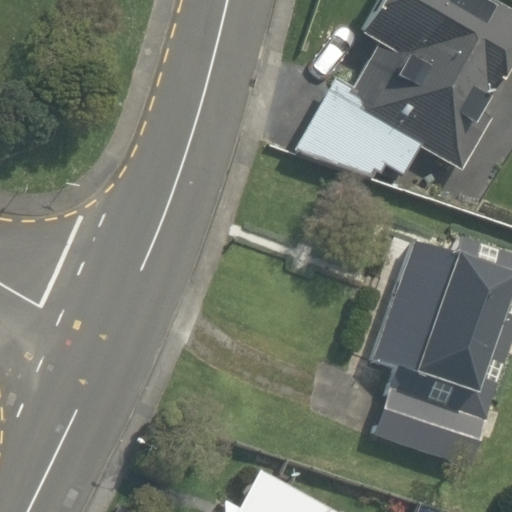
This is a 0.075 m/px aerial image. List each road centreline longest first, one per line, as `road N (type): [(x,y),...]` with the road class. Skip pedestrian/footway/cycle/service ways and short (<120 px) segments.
road 1 (tertiary): [(110,339),(201,108),(225,0)]
road 2 (tertiary): [(23,511),(110,339)]
road 3 (residential): [(0,279),(110,339)]
